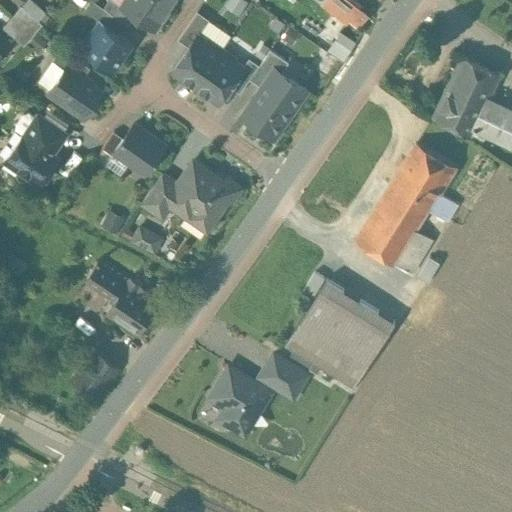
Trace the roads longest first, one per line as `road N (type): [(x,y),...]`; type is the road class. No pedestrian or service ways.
road 1 (residential): [(282,178),(53,486)]
road 2 (residential): [(411,0),(282,178)]
road 3 (residential): [(282,178),(140,79)]
